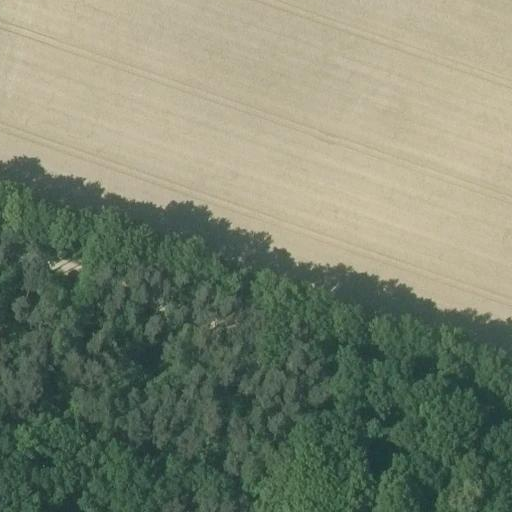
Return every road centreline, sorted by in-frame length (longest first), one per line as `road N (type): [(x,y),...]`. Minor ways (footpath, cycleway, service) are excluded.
road 1 (track): [(511,427),(0,244)]
road 2 (track): [(511,433),(364,511)]
